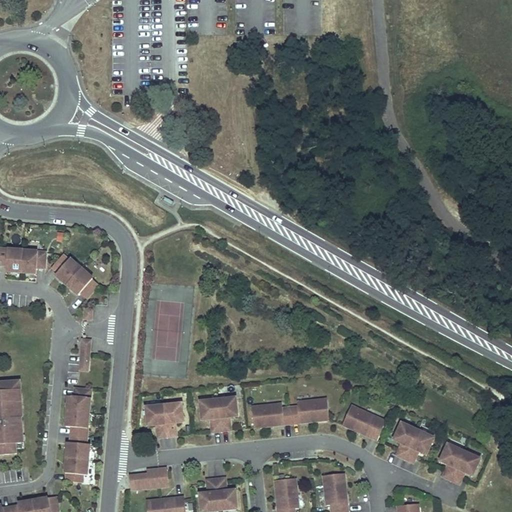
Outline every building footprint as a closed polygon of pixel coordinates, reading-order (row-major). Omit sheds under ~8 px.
[(0,261),(5,262),(4,268),(34,270),(35,264),(43,264),(44,249),(0,246),(0,261)] [(61,251),(50,263),(56,268),(54,271),(77,291),(78,289),(84,295),(96,281),(90,275),(91,275),(68,255),(67,256),(61,251)] [(77,311),(81,302),(75,298),(70,308),(77,311)] [(92,306),(85,305),(84,316),(91,317),(92,306)] [(89,338),(82,338),(78,367),(86,368),(89,338)] [(20,399),(19,385),(15,385),(14,377),(0,378),(0,451),(16,451),(15,447),(15,441),(23,440),(21,413),(16,413),(15,400),(20,399)] [(89,386),(74,385),(73,393),(67,392),(65,423),(71,423),(69,439),(67,439),(64,469),(66,470),(65,477),(81,479),(81,471),(86,471),(88,441),(85,440),(89,386)] [(236,398),(200,402),(202,420),(212,419),(214,432),(229,430),(228,417),(238,416),(236,398)] [(281,404),(252,407),(254,427),(272,425),(272,423),(283,422),(283,424),(300,423),(300,420),(310,419),(311,421),(329,419),(327,399),(297,402),(297,404),(282,406),(281,404)] [(181,404),(146,408),(148,426),(158,425),(159,438),(175,436),(173,424),(183,423),(181,404)] [(378,417),(351,404),(343,423),(360,431),(361,428),(370,433),(369,435),(377,439),(384,424),(377,421),(378,417)] [(434,436),(401,421),(394,438),(403,442),(397,456),(411,462),(417,449),(426,453),(434,436)] [(449,463),(443,477),(457,483),(463,469),(472,474),(480,457),(448,442),(440,459),(449,463)] [(127,476),(129,490),(159,486),(168,485),(166,467),(144,469),(145,473),(127,476)] [(347,511),(346,502),(344,502),(343,491),(345,491),(343,472),(323,474),(326,504),(328,504),(329,511),(328,511),(347,511)] [(199,492),(201,511),(218,509),(236,507),(234,489),(224,490),(223,479),(223,475),(207,476),(208,481),(209,491),(199,492)] [(295,478),(274,480),(276,498),(279,498),(280,509),(277,509),(277,511),(296,511),(296,508),(298,507),(295,478)] [(0,511),(50,511),(50,510),(58,508),(55,493),(17,500),(18,502),(2,505),(1,502),(0,501),(0,511)] [(161,498),(146,500),(147,511),(185,511),(184,498),(176,499),(176,497),(161,498)] [(412,502),(396,504),(397,511),(417,511),(418,510),(413,510),(412,502)]
